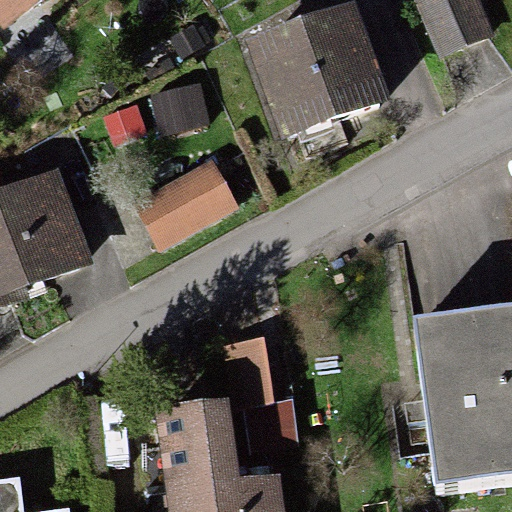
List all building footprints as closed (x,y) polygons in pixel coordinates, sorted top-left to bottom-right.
[(0,0),(0,24),(4,31),(52,0),(0,0)] [(475,0),(454,0),(423,12),(445,70),(495,51),(475,0)] [(369,34),(263,60),(288,164),(395,138),(369,34)] [(69,206),(0,229),(0,322),(97,289),(69,206)] [(511,346),(430,355),(447,511),(511,505),(511,346)] [(177,439),(182,511),(282,511),(282,504),(246,507),(240,433),(177,439)] [(24,511),(23,499),(0,501),(0,511),(24,511)]
